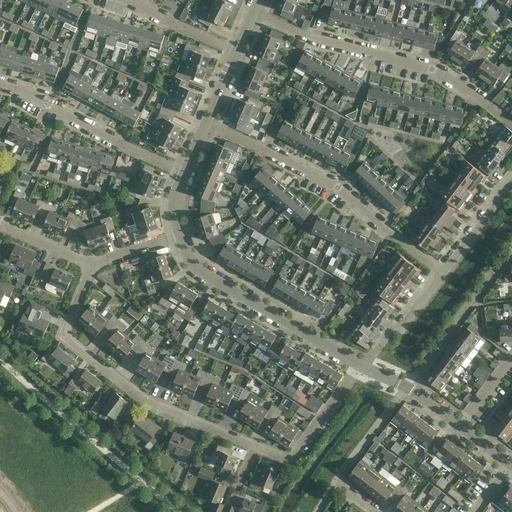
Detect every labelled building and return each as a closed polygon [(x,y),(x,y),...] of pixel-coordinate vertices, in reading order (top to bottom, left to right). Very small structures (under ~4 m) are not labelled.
[(39,0),(36,8),(46,12),(51,0),(39,0)] [(63,0),(51,0),(46,12),(55,17),(64,0),(63,0)] [(55,17),(65,22),(73,5),(64,0),(55,17)] [(212,0),(214,0),(210,7),(228,16),(234,5),(223,0),(212,0)] [(297,4),(288,0),(280,0),(277,8),(282,10),(280,16),(293,21),(294,18),(299,20),(304,7),(297,4)] [(495,0),(500,4),(497,8),(505,14),(511,5),(511,1),(510,0),(495,0)] [(65,22),(63,26),(75,32),(84,15),(81,14),(83,10),(73,5),(65,22)] [(328,23),(339,26),(343,9),(332,6),(328,23)] [(228,16),(210,7),(207,13),(203,11),(198,20),(209,26),(212,21),(223,27),(228,16)] [(343,9),(339,26),(349,28),(354,12),(343,9)] [(354,12),(349,28),(360,31),(364,15),(354,12)] [(84,31),(86,31),(96,35),(102,17),(91,13),(91,15),(89,15),(84,31)] [(364,15),(360,31),(370,34),(375,17),(364,15)] [(102,17),(96,35),(107,38),(112,20),(102,17)] [(375,17),(370,34),(381,37),(385,20),(375,17)] [(310,20),(305,18),(301,26),(307,28),(310,20)] [(112,20),(107,38),(105,43),(116,46),(117,41),(123,23),(112,20)] [(385,20),(381,37),(392,39),(396,23),(385,20)] [(117,41),(116,46),(126,49),(127,44),(133,26),(123,23),(117,41)] [(396,23),(392,39),(402,42),(406,25),(396,23)] [(406,25),(402,42),(412,45),(417,28),(406,25)] [(133,26),(127,44),(138,47),(143,29),(133,26)] [(417,28),(412,45),(423,47),(427,31),(417,28)] [(143,29),(138,47),(148,50),(154,32),(143,29)] [(266,34),(261,44),(277,51),(281,41),(283,42),(286,36),(271,29),(269,36),(266,34)] [(446,56),(455,62),(466,46),(461,43),(465,36),(456,30),(446,45),(451,48),(446,56)] [(427,31),(423,47),(434,50),(435,46),(439,47),(445,36),(438,35),(438,33),(427,31)] [(154,32),(148,50),(159,54),(159,53),(162,54),(164,46),(161,45),(164,36),(154,32)] [(186,43),(184,49),(181,60),(186,61),(206,68),(210,57),(197,53),(199,47),(186,43)] [(260,56),(258,62),(272,68),(275,62),(273,61),(277,51),(261,44),(257,55),(260,56)] [(466,46),(455,62),(465,68),(469,60),(475,63),(484,48),(479,45),(475,52),(466,46)] [(484,48),(475,63),(480,67),(475,74),(484,80),(494,65),(485,59),(490,52),(484,48)] [(5,50),(0,64),(0,65),(11,68),(16,53),(5,50)] [(16,53),(11,68),(22,72),(27,54),(28,52),(24,51),(22,55),(16,53)] [(297,66),(294,71),(303,76),(306,71),(315,56),(305,51),(297,66)] [(27,54),(22,72),(33,75),(37,60),(31,58),(32,54),(28,52),(27,54)] [(37,60),(33,75),(43,79),(49,61),(50,59),(49,59),(50,58),(40,55),(38,60),(37,60)] [(315,56),(306,71),(316,76),(324,61),(315,56)] [(49,61),(43,79),(55,82),(59,67),(53,65),(55,60),(50,59),(49,61)] [(112,60),(109,65),(119,70),(121,64),(117,62),(116,63),(112,60)] [(494,65),(484,80),(493,86),(498,79),(503,82),(511,67),(511,66),(503,60),(498,67),(494,65)] [(177,70),(175,77),(187,82),(190,75),(203,79),(206,68),(186,61),(184,67),(179,66),(177,70)] [(324,61),(316,76),(325,82),(334,66),(324,61)] [(252,66),(247,77),(263,83),(267,73),(270,74),(272,68),(258,62),(255,68),(252,66)] [(121,64),(119,70),(129,74),(131,69),(126,67),(127,67),(121,64)] [(334,66),(325,82),(335,87),(343,72),(334,66)] [(73,94),(83,76),(71,69),(65,79),(67,80),(63,88),(73,94)] [(343,72),(335,87),(344,92),(353,77),(343,72)] [(84,74),(83,76),(73,94),(83,99),(91,85),(94,79),(84,74)] [(175,77),(171,84),(174,88),(175,89),(173,95),(192,104),(197,93),(184,87),(187,82),(175,77)] [(263,83),(247,77),(243,87),(246,89),(244,95),(249,97),(258,101),(261,94),(259,93),(263,83)] [(353,77),(344,92),(354,97),(363,82),(353,77)] [(366,101),(377,104),(381,87),(370,84),(366,101)] [(91,85),(83,99),(93,105),(101,91),(91,85)] [(381,87),(377,104),(387,106),(392,90),(381,87)] [(392,90),(387,106),(398,109),(402,92),(392,90)] [(498,104),(506,94),(501,90),(493,100),(498,104)] [(101,91),(93,105),(103,110),(111,96),(101,91)] [(111,96),(103,110),(113,116),(123,98),(113,92),(111,96)] [(402,92),(398,109),(408,112),(413,95),(402,92)] [(163,103),(161,110),(173,115),(175,109),(188,114),(192,104),(173,95),(168,106),(163,103)] [(413,95),(408,112),(419,114),(423,98),(413,95)] [(238,99),(234,109),(251,116),(253,110),(258,112),(262,103),(258,101),(249,97),(247,103),(238,99)] [(123,98),(113,116),(123,121),(131,107),(133,103),(123,98)] [(423,98),(419,114),(429,117),(434,100),(423,98)] [(434,100),(429,117),(440,120),(444,103),(434,100)] [(444,103),(440,120),(450,122),(455,106),(444,103)] [(455,106),(450,122),(461,125),(466,109),(455,106)] [(131,107),(123,121),(133,127),(141,113),(131,107)] [(357,108),(345,114),(353,119),(355,118),(357,108)] [(251,116),(234,109),(229,119),(238,123),(236,129),(249,134),(253,125),(248,123),(251,116)] [(161,123),(158,128),(176,138),(182,128),(170,121),(173,115),(161,110),(158,115),(156,120),(161,123)] [(0,113),(0,133),(2,130),(5,131),(11,120),(9,119),(0,113)] [(267,113),(263,122),(268,124),(272,115),(267,113)] [(11,120),(5,131),(7,133),(5,139),(15,143),(23,125),(12,121),(11,120)] [(277,136),(287,141),(295,125),(285,120),(277,136)] [(263,122),(259,131),(264,133),(268,124),(263,122)] [(23,125),(15,143),(25,147),(32,129),(23,125)] [(295,125),(287,141),(297,146),(304,130),(295,125)] [(511,131),(504,125),(494,138),(510,150),(511,147),(511,131)] [(150,131),(147,135),(144,141),(156,148),(159,142),(171,149),(176,138),(158,128),(155,134),(150,131)] [(367,131),(361,128),(358,135),(363,138),(367,131)] [(32,129),(25,147),(35,152),(37,148),(39,149),(46,135),(32,129)] [(304,130),(297,146),(306,150),(314,135),(304,130)] [(314,135),(306,150),(316,155),(324,140),(314,135)] [(133,136),(131,140),(139,144),(141,140),(133,136)] [(43,154),(47,155),(47,156),(57,159),(63,141),(52,137),(51,141),(48,140),(43,154)] [(494,138),(484,151),(503,166),(506,162),(503,160),(510,150),(494,138)] [(324,140),(316,155),(326,160),(333,145),(324,140)] [(63,141),(57,159),(68,162),(73,144),(63,141)] [(218,145),(214,155),(230,162),(234,152),(236,153),(239,147),(226,141),(224,147),(218,145)] [(73,144),(68,162),(78,165),(84,147),(73,144)] [(333,145),(326,160),(335,165),(343,150),(333,145)] [(84,147),(78,165),(89,169),(94,150),(84,147)] [(94,150),(89,169),(99,172),(104,153),(94,150)] [(343,150),(335,165),(345,170),(353,155),(343,150)] [(503,166),(484,151),(474,164),(490,176),(498,166),(501,169),(503,166)] [(374,168),(382,159),(386,155),(383,152),(379,156),(371,164),(374,168)] [(104,153),(99,172),(109,175),(115,156),(104,153)] [(214,155),(210,165),(225,171),(230,162),(214,155)] [(353,174),(361,182),(372,169),(364,161),(353,174)] [(142,174),(140,180),(156,187),(161,177),(151,173),(153,168),(141,162),(137,172),(142,174)] [(468,162),(461,171),(478,184),(480,181),(483,182),(487,177),(468,162)] [(210,165),(205,175),(221,181),(225,171),(210,165)] [(253,165),(247,180),(250,183),(252,180),(260,188),(271,175),(263,167),(261,169),(253,165)] [(372,169),(361,182),(369,189),(380,176),(372,169)] [(461,171),(454,179),(474,194),(478,189),(476,187),(478,184),(461,171)] [(22,173),(20,178),(29,182),(31,177),(22,173)] [(205,175),(201,185),(217,191),(221,181),(205,175)] [(271,175),(260,188),(268,195),(279,182),(271,175)] [(380,176),(369,189),(377,196),(388,184),(380,176)] [(406,181),(404,183),(408,187),(414,180),(413,179),(410,177),(406,181)] [(0,193),(5,195),(10,183),(0,179),(0,193)] [(454,179),(448,188),(465,201),(467,198),(470,200),(474,194),(454,179)] [(156,187),(140,180),(137,187),(132,184),(128,194),(140,199),(142,193),(152,198),(156,187)] [(279,182),(268,195),(276,202),(288,189),(279,182)] [(388,184),(377,196),(385,204),(396,191),(388,184)] [(201,197),(201,207),(215,208),(215,202),(213,201),(217,191),(201,185),(197,195),(201,197)] [(465,201),(448,188),(441,196),(460,211),(465,206),(462,204),(465,201)] [(288,189),(276,202),(284,209),(296,196),(288,189)] [(12,214),(22,219),(29,202),(23,199),(25,194),(16,190),(11,202),(16,204),(12,214)] [(396,191),(385,204),(393,211),(405,199),(396,191)] [(296,196),(284,209),(293,216),(304,203),(296,196)] [(29,202),(22,219),(32,223),(36,213),(42,215),(47,203),(38,199),(35,205),(29,202)] [(432,208),(436,211),(458,228),(462,223),(451,215),(455,210),(440,199),(432,208)] [(47,203),(42,215),(47,218),(43,228),(53,232),(60,215),(54,213),(56,207),(47,203)] [(304,203),(293,216),(301,223),(312,211),(304,203)] [(134,217),(136,223),(153,218),(150,207),(139,211),(138,205),(125,209),(128,219),(134,217)] [(242,210),(236,213),(238,216),(244,214),(249,208),(246,205),(242,210)] [(196,218),(199,229),(215,224),(221,222),(218,213),(214,213),(215,208),(201,207),(200,217),(196,218)] [(428,214),(425,218),(440,229),(444,225),(454,233),(458,228),(436,211),(432,217),(428,214)] [(60,215),(53,232),(63,236),(68,226),(73,229),(77,220),(78,217),(69,213),(66,218),(60,215)] [(251,215),(245,222),(255,228),(258,222),(255,220),(256,218),(251,215)] [(102,225),(95,227),(101,245),(111,241),(108,231),(114,229),(110,216),(100,220),(102,225)] [(311,232),(322,236),(329,220),(318,216),(311,232)] [(136,223),(128,226),(130,231),(133,232),(136,242),(148,237),(146,232),(157,228),(153,218),(136,223)] [(426,225),(422,230),(443,247),(447,242),(436,234),(440,229),(425,218),(422,222),(426,225)] [(77,220),(73,229),(78,231),(81,240),(87,238),(91,248),(101,245),(95,227),(89,230),(87,224),(77,220)] [(329,220),(322,236),(332,240),(339,225),(329,220)] [(215,224),(199,229),(203,240),(207,238),(214,246),(224,237),(221,233),(219,234),(215,224)] [(339,225),(332,240),(342,245),(349,229),(339,225)] [(271,237),(274,239),(277,234),(274,232),(275,230),(270,227),(265,233),(271,237)] [(349,229),(342,245),(352,249),(358,233),(349,229)] [(443,247),(422,230),(417,236),(413,233),(410,237),(425,249),(429,244),(440,252),(443,247)] [(257,233),(254,238),(264,244),(267,238),(257,233)] [(358,233),(352,249),(362,253),(368,238),(358,233)] [(224,237),(214,246),(220,254),(217,258),(227,264),(236,249),(227,244),(228,241),(224,237)] [(368,238),(362,253),(372,258),(379,242),(368,238)] [(266,245),(270,247),(273,249),(276,244),(269,239),(266,245)] [(33,277),(39,262),(34,259),(36,254),(16,245),(9,261),(25,268),(23,273),(33,277)] [(236,249),(227,264),(236,269),(245,254),(236,249)] [(145,260),(149,271),(168,265),(164,254),(152,258),(150,252),(131,259),(133,265),(145,260)] [(245,254),(236,269),(246,275),(254,260),(245,254)] [(401,255),(394,264),(411,277),(413,274),(416,276),(420,270),(401,255)] [(254,260),(246,275),(255,280),(264,265),(254,260)] [(46,262),(40,275),(45,277),(46,277),(48,271),(53,273),(49,283),(47,282),(45,286),(45,288),(47,290),(55,293),(56,291),(63,293),(67,283),(69,284),(73,276),(51,266),(51,265),(46,262)] [(394,264),(387,273),(407,288),(411,282),(409,280),(411,277),(394,264)] [(168,265),(149,271),(151,278),(144,280),(148,291),(161,286),(159,281),(171,276),(168,265)] [(264,265),(255,280),(265,286),(273,271),(264,265)] [(387,273),(381,281),(398,294),(400,291),(403,293),(407,288),(387,273)] [(272,290),(281,296),(290,281),(280,275),(272,290)] [(10,297),(14,286),(0,280),(0,281),(0,304),(4,294),(10,297)] [(290,281),(281,296),(291,301),(299,286),(290,281)] [(350,286),(341,281),(339,285),(341,292),(345,295),(350,286)] [(398,294),(381,281),(374,290),(394,305),(398,299),(396,298),(398,294)] [(172,302),(178,306),(188,288),(177,282),(171,294),(166,290),(158,303),(168,309),(172,302)] [(113,297),(117,292),(105,284),(102,289),(113,297)] [(299,286),(291,301),(300,306),(309,292),(299,286)] [(178,306),(174,312),(180,315),(189,321),(194,313),(196,309),(191,306),(198,294),(188,288),(178,306)] [(309,292),(300,306),(309,312),(318,297),(309,292)] [(318,297),(309,312),(319,318),(322,313),(327,316),(335,304),(329,300),(327,303),(323,300),(326,295),(321,292),(318,297)] [(378,296),(368,309),(387,324),(389,320),(386,318),(394,308),(378,296)] [(197,309),(194,313),(209,322),(219,305),(209,300),(206,304),(201,301),(197,309)] [(41,338),(48,322),(37,317),(39,314),(40,314),(43,308),(31,303),(28,309),(29,309),(27,313),(25,312),(17,330),(25,333),(26,331),(41,338)] [(77,321),(87,328),(99,313),(90,305),(77,321)] [(219,305),(209,322),(218,327),(228,311),(219,305)] [(144,314),(136,307),(132,312),(140,319),(144,314)] [(104,308),(99,313),(87,328),(96,336),(104,326),(109,330),(118,319),(104,308)] [(368,309),(358,322),(374,334),(381,324),(385,327),(387,324),(368,309)] [(228,311),(218,327),(224,331),(222,334),(226,336),(228,333),(230,330),(229,330),(237,316),(228,311)] [(229,330),(230,330),(235,333),(233,336),(237,338),(238,336),(239,336),(248,319),(238,313),(237,316),(229,330)] [(118,319),(109,330),(113,334),(105,344),(114,351),(127,336),(122,332),(127,326),(118,319)] [(238,336),(237,338),(236,340),(244,345),(247,341),(248,341),(257,325),(248,319),(239,336),(238,336)] [(374,334),(358,322),(348,335),(367,349),(370,346),(367,343),(374,334)] [(511,340),(510,324),(499,325),(501,342),(511,340)] [(257,325),(248,341),(257,347),(267,330),(257,325)] [(497,325),(486,326),(487,334),(498,333),(497,325)] [(467,328),(460,337),(473,347),(480,338),(467,328)] [(267,330),(257,347),(267,352),(265,355),(270,358),(277,346),(272,343),(276,336),(267,330)] [(184,346),(189,336),(182,333),(177,342),(184,346)] [(127,336),(114,351),(123,359),(132,349),(136,353),(145,342),(136,335),(132,340),(127,336)] [(460,337),(453,345),(467,356),(473,347),(460,337)] [(145,342),(136,353),(143,358),(136,370),(146,376),(156,359),(151,355),(155,349),(150,346),(145,342)] [(277,346),(270,358),(285,366),(295,350),(285,344),(283,349),(277,346)] [(453,345),(447,354),(460,365),(467,356),(453,345)] [(48,360),(64,372),(63,374),(68,377),(75,368),(70,365),(74,361),(57,348),(54,351),(49,348),(41,358),(46,362),(48,360)] [(199,351),(191,348),(188,354),(197,358),(199,351)] [(295,350),(285,366),(295,372),(296,369),(304,355),(295,350)] [(295,372),(294,374),(303,379),(315,358),(305,353),(304,355),(296,369),(295,372)] [(447,354),(440,363),(454,373),(460,365),(447,354)] [(156,359),(146,376),(156,382),(163,370),(171,373),(176,360),(170,358),(166,355),(162,362),(156,359)] [(315,358),(303,379),(312,384),(315,380),(324,364),(315,358)] [(176,360),(171,373),(176,375),(171,388),(182,392),(190,374),(184,371),(187,365),(176,360)] [(440,363),(434,371),(447,382),(454,373),(440,363)] [(324,364),(315,380),(324,386),(333,369),(324,364)] [(232,365),(230,370),(234,372),(239,372),(243,373),(248,376),(250,377),(252,374),(249,372),(245,370),(240,368),(232,365)] [(260,368),(256,369),(254,372),(260,376),(264,370),(260,368)] [(190,374),(182,392),(193,397),(198,385),(204,387),(209,374),(199,369),(196,376),(190,374)] [(333,369),(324,386),(333,391),(343,375),(333,369)] [(92,393),(101,382),(86,370),(83,374),(78,370),(69,383),(76,389),(80,384),(92,393)] [(447,382),(434,371),(427,380),(440,391),(447,382)] [(209,374),(204,387),(209,389),(204,401),(215,406),(223,387),(217,385),(220,378),(209,374)] [(283,384),(277,380),(274,385),(280,389),(283,384)] [(223,387),(215,406),(226,410),(231,398),(238,401),(244,388),(232,383),(229,390),(223,387)] [(288,388),(283,384),(280,389),(285,392),(288,388)] [(244,405),(237,416),(248,422),(258,405),(262,399),(256,396),(244,389),(244,388),(238,401),(244,405)] [(285,392),(292,396),(295,392),(288,388),(285,392)] [(114,418),(126,404),(127,402),(115,392),(102,409),(114,418)] [(295,392),(292,396),(298,400),(301,395),(295,392)] [(311,395),(308,400),(320,408),(323,403),(311,395)] [(320,408),(308,400),(305,405),(316,413),(320,408)] [(96,414),(103,405),(98,401),(91,410),(96,414)] [(296,410),(300,405),(294,401),(291,406),(296,410)] [(258,405),(248,422),(258,428),(265,417),(270,420),(277,408),(272,405),(268,411),(258,405)] [(308,418),(312,412),(300,405),(296,410),(308,418)] [(390,421),(399,428),(412,412),(403,405),(390,421)] [(277,408),(270,420),(275,423),(268,435),(278,441),(289,423),(279,417),(282,411),(277,408)] [(412,412),(399,428),(408,435),(420,418),(412,412)] [(511,417),(506,413),(500,421),(511,430),(511,417)] [(141,415),(130,429),(148,442),(145,446),(149,450),(158,439),(153,435),(160,427),(153,422),(151,424),(141,415)] [(420,418),(408,435),(413,439),(410,443),(413,446),(429,425),(420,418)] [(310,422),(305,419),(300,425),(305,429),(310,422)] [(511,435),(511,430),(500,421),(493,430),(505,440),(505,439),(507,441),(511,435)] [(289,423),(278,441),(288,447),(293,439),(297,441),(303,432),(299,430),(289,423)] [(429,425),(413,446),(416,441),(425,448),(423,451),(428,454),(438,442),(433,438),(438,432),(429,425)] [(383,430),(378,438),(377,438),(381,441),(387,433),(383,430)] [(186,438),(174,433),(167,449),(180,454),(178,458),(185,461),(195,439),(187,436),(186,438)] [(372,440),(374,442),(378,444),(381,441),(377,438),(378,438),(375,436),(372,440)] [(438,442),(428,454),(433,458),(435,456),(444,462),(456,446),(447,439),(443,445),(438,442)] [(374,442),(369,448),(373,451),(378,444),(374,442)] [(390,449),(394,452),(399,444),(396,442),(390,449)] [(216,463),(223,466),(220,473),(230,476),(237,458),(229,455),(231,449),(218,444),(214,454),(219,456),(216,463)] [(399,444),(394,452),(398,454),(403,447),(399,444)] [(456,446),(444,462),(452,469),(465,453),(456,446)] [(388,451),(383,458),(387,461),(392,454),(388,451)] [(465,453),(452,469),(461,476),(474,459),(465,453)] [(392,454),(387,461),(390,464),(396,457),(392,454)] [(474,459),(461,476),(470,483),(483,466),(474,459)] [(348,476),(357,483),(370,467),(361,460),(348,476)] [(188,471),(198,475),(211,480),(214,474),(201,468),(191,464),(188,471)] [(271,489),(279,470),(265,464),(260,477),(254,475),(250,486),(260,490),(262,485),(271,489)] [(371,464),(370,467),(357,483),(366,490),(378,473),(373,469),(375,467),(371,464)] [(378,473),(366,490),(374,496),(387,480),(378,473)] [(436,483),(439,486),(445,479),(441,476),(436,483)] [(445,479),(439,486),(443,489),(448,482),(445,479)] [(387,480),(374,496),(383,503),(388,497),(393,501),(402,488),(402,487),(405,484),(401,480),(396,487),(387,480)] [(208,489),(204,497),(216,502),(212,511),(215,511),(220,511),(224,505),(219,503),(226,486),(213,481),(209,490),(208,489)] [(434,486),(428,493),(432,496),(437,489),(434,486)] [(502,504),(508,509),(511,502),(511,488),(510,487),(504,495),(499,491),(491,502),(499,508),(502,504)] [(402,488),(393,501),(397,504),(393,510),(394,511),(405,511),(414,501),(405,494),(407,492),(402,488)] [(458,501),(462,496),(451,488),(447,492),(458,501)] [(437,489),(432,496),(436,499),(441,491),(437,489)] [(452,508),(456,503),(445,495),(442,500),(452,508)] [(261,511),(264,506),(244,498),(238,511),(261,511)] [(414,501),(405,511),(419,511),(423,507),(414,501)]
